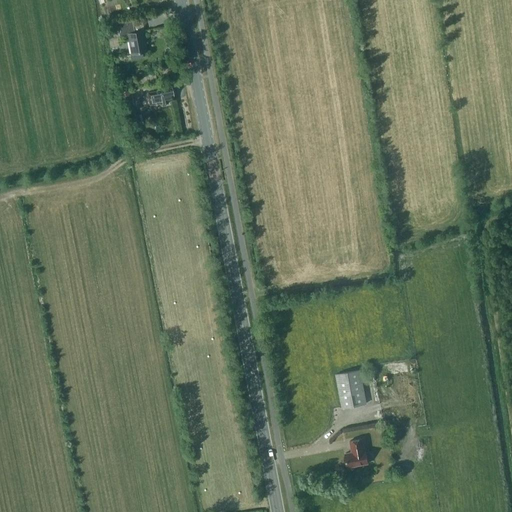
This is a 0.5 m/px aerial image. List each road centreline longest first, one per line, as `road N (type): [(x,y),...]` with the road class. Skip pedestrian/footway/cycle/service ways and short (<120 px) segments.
road 1 (tertiary): [(277,511),(181,0)]
road 2 (track): [(511,213),(478,226),(511,447)]
